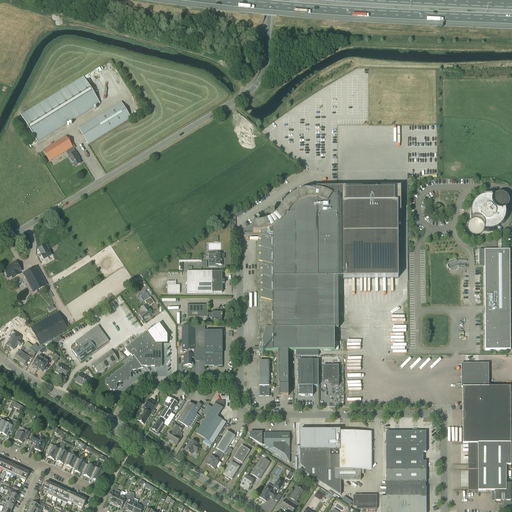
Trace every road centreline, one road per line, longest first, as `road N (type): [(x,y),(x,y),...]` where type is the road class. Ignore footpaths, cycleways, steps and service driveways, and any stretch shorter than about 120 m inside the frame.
road 1 (tertiary): [(0,240),(251,89),(266,62),(269,0)]
road 2 (unclassified): [(443,511),(441,415),(246,415),(240,384)]
road 3 (motorway): [(215,0),(511,17)]
road 4 (track): [(268,28),(511,36)]
road 5 (track): [(243,90),(209,58),(26,0)]
road 6 (tertiary): [(253,511),(115,424)]
road 7 (unclassified): [(240,384),(240,232)]
road 8 (unclassified): [(115,424),(139,387),(240,384)]
road 9 (tertiary): [(115,424),(0,357)]
